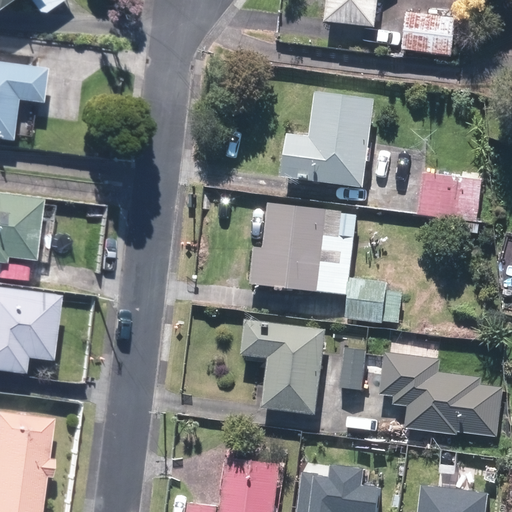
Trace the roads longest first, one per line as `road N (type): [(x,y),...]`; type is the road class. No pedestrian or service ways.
road 1 (residential): [(185,0),(117,511)]
road 2 (unknown): [(0,157),(127,175)]
